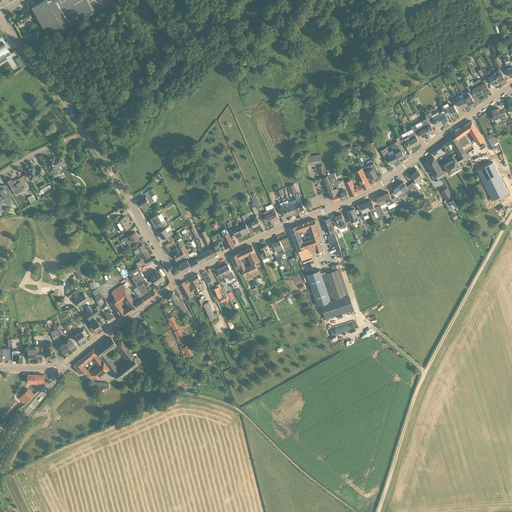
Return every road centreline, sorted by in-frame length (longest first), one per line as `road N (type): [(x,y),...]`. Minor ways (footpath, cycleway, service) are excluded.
road 1 (track): [(377,511),(416,388),(511,214)]
road 2 (tertiary): [(177,280),(389,178)]
road 3 (track): [(238,410),(86,378),(66,364)]
road 4 (tertiary): [(177,280),(84,131)]
road 5 (track): [(354,511),(238,410)]
road 6 (tertiary): [(389,178),(511,85)]
road 7 (tertiary): [(57,372),(177,280)]
road 8 (track): [(424,372),(363,318),(339,261)]
road 9 (tertiary): [(84,131),(0,20)]
